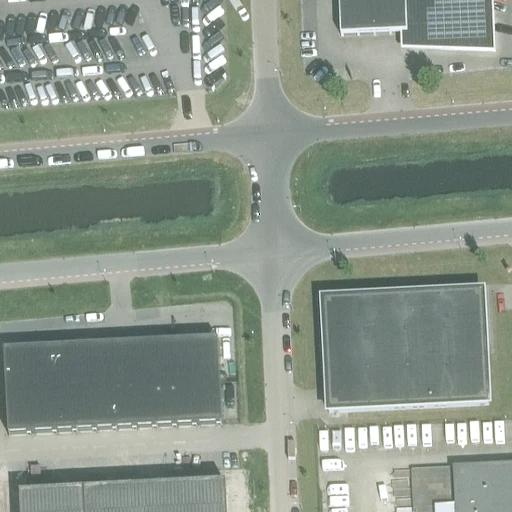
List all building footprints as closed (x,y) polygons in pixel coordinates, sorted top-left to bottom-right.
[(339,0),(341,38),(407,36),(407,47),(490,50),(487,0),(339,0)] [(329,415),(489,406),(484,294),(323,302),(329,415)] [(219,341),(4,352),(9,437),(223,427),(219,341)] [(511,511),(511,466),(454,470),(455,511),(511,511)] [(453,511),(452,470),(373,474),(375,511),(453,511)]
